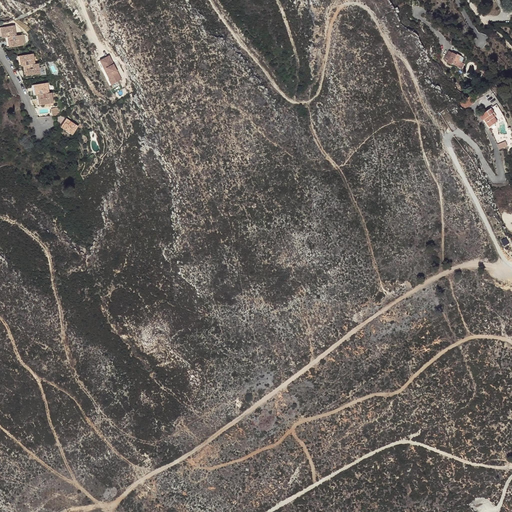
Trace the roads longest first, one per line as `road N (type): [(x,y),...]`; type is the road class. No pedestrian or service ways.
road 1 (track): [(107,511),(433,277),(464,265),(511,268)]
road 2 (track): [(388,45),(355,0),(336,4),(326,13),(318,74),(295,103),(283,98),(212,0)]
road 3 (residential): [(511,265),(439,129)]
